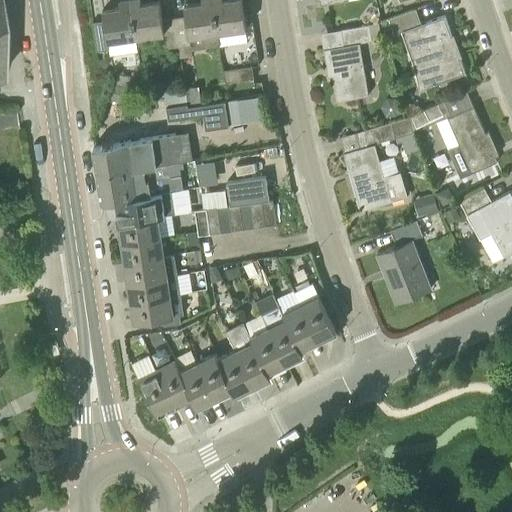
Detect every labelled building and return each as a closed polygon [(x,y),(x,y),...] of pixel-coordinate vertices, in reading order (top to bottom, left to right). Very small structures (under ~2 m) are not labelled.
[(108,40),(136,36),(130,0),(120,0),(121,6),(103,9),(104,20),(92,21),(97,50),(109,48),(108,40)] [(179,46),(174,17),(163,19),(160,1),(141,3),(140,0),(130,0),(136,36),(164,32),(167,48),(179,46)] [(186,15),(174,17),(179,46),(180,46),(181,56),(193,54),(192,49),(220,45),(218,31),(213,0),(202,0),(203,2),(185,5),(186,15)] [(213,0),(218,31),(246,27),(242,0),(213,0)] [(395,33),(402,31),(414,65),(426,60),(434,83),(465,72),(445,16),(421,24),(416,9),(390,18),(395,33)] [(344,45),(324,48),(327,68),(331,67),(337,100),(369,94),(359,42),(371,40),(369,24),(341,29),(344,45)] [(252,65),(224,70),(226,82),(254,78),(252,65)] [(128,86),(115,81),(109,97),(123,102),(128,86)] [(166,103),(187,100),(185,88),(163,82),(166,103)] [(187,100),(188,103),(202,101),(199,85),(185,88),(187,100)] [(225,97),(202,101),(188,103),(187,100),(166,103),(169,120),(204,114),(206,128),(230,125),(225,97)] [(445,100),(408,116),(413,131),(425,126),(447,117),(459,144),(449,148),(462,176),(497,161),(492,149),(496,147),(489,131),(486,133),(473,105),(451,115),(445,100)] [(413,131),(408,116),(390,123),(363,130),(367,145),(344,152),(360,210),(407,196),(401,171),(384,176),(375,143),(395,138),(413,131)] [(98,173),(179,160),(175,132),(94,146),(98,173)] [(179,160),(98,173),(103,201),(115,199),(162,191),(184,187),(179,160)] [(271,199),(268,175),(230,181),(233,205),(239,204),(250,202),(262,201),(271,199)] [(443,205),(455,198),(449,185),(436,192),(443,205)] [(484,187),(459,200),(480,239),(491,233),(503,255),(511,250),(511,194),(510,191),(492,201),(484,187)] [(159,215),(165,214),(162,191),(115,199),(119,222),(159,215)] [(419,215),(439,210),(434,192),(415,198),(419,215)] [(271,199),(262,201),(265,226),(276,224),(273,199),(271,199)] [(265,226),(262,201),(250,202),(254,227),(265,226)] [(254,227),(250,202),(239,204),(243,229),(254,227)] [(243,229),(239,204),(233,205),(228,206),(232,230),(243,229)] [(450,222),(461,216),(455,205),(445,211),(450,222)] [(232,230),(228,206),(217,207),(221,232),(232,230)] [(221,232),(217,207),(206,209),(209,234),(221,232)] [(209,234),(206,209),(195,210),(198,235),(209,234)] [(119,222),(122,242),(162,235),(159,215),(119,222)] [(397,245),(378,252),(385,270),(389,269),(402,300),(431,289),(411,239),(422,235),(416,220),(391,230),(397,245)] [(162,235),(122,242),(125,262),(165,255),(162,235)] [(165,255),(125,262),(128,281),(168,275),(165,255)] [(279,259),(283,267),(289,265),(285,256),(279,259)] [(214,296),(228,292),(218,264),(210,265),(214,296)] [(240,273),(236,265),(224,270),(228,279),(240,273)] [(178,273),(168,275),(128,281),(131,301),(181,294),(178,273)] [(181,294),(131,301),(134,321),(162,317),(163,325),(181,322),(179,314),(184,313),(181,294)] [(301,304),(318,339),(336,329),(319,295),(301,304)] [(284,312),(286,317),(301,347),(318,339),(301,304),(284,312)] [(268,326),(285,361),(304,352),(301,347),(286,317),(268,326)] [(251,335),(253,340),(268,370),(285,361),(268,326),(251,335)] [(128,339),(133,354),(152,347),(156,357),(173,351),(165,327),(128,339)] [(235,349),(253,384),(271,375),(268,370),(253,340),(235,349)] [(235,349),(218,357),(217,358),(232,387),(235,393),(253,384),(235,349)] [(198,361),(215,396),(232,387),(217,358),(218,357),(215,352),(198,361)] [(157,368),(174,403),(191,394),(179,370),(180,370),(175,359),(157,368)] [(179,370),(191,394),(197,405),(215,396),(198,361),(180,370),(179,370)] [(174,403),(157,368),(139,377),(156,412),(174,403)]
